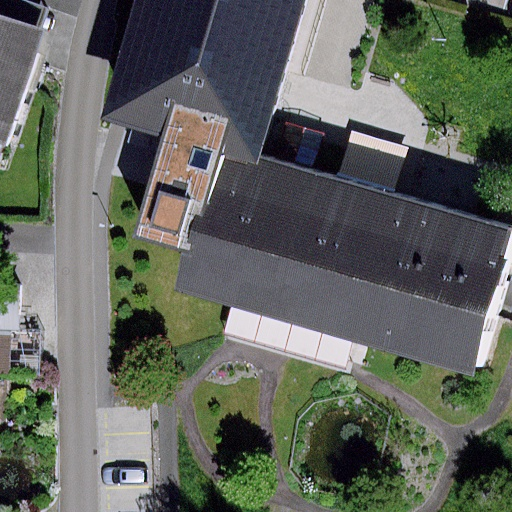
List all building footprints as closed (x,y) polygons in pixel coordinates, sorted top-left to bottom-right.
[(25,0),(0,0),(0,15),(38,27),(45,6),(25,0)] [(166,0),(134,112),(184,127),(263,150),(288,64),(285,62),(295,26),(299,27),(306,0),(166,0)] [(0,15),(0,148),(5,151),(43,29),(38,27),(0,15)] [(263,150),(184,127),(151,239),(204,255),(195,284),(485,368),(511,272),(511,226),(262,155),(263,150)] [(0,375),(10,375),(12,334),(0,333),(0,375)]
